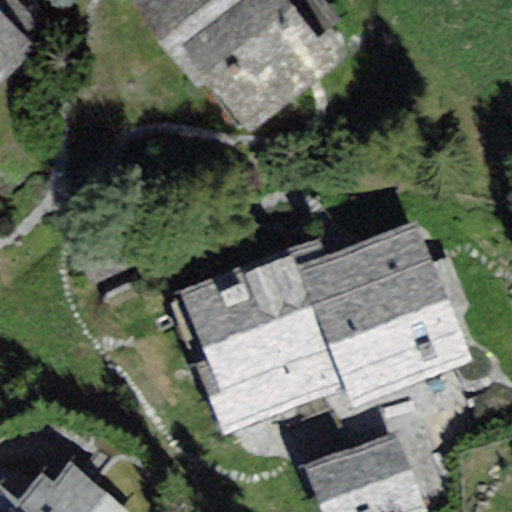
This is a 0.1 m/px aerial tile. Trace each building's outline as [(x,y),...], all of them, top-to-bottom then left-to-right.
[(0,0),(0,82),(48,34),(15,0),(0,0)] [(128,0),(183,84),(198,76),(241,125),(343,54),(328,35),(338,23),(321,0),(128,0)] [(309,244),(164,299),(192,374),(180,376),(210,443),(330,401),(336,414),(458,369),(408,227),(314,259),(309,244)] [(411,511),(387,438),(290,470),(304,511),(411,511)] [(0,504),(0,511),(107,511),(58,474),(45,492),(31,482),(7,511),(0,504)]
